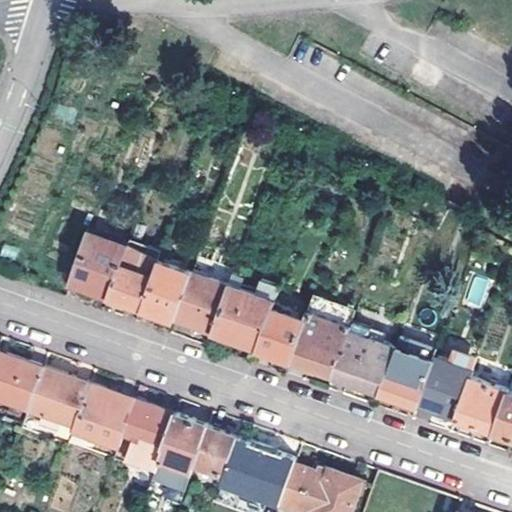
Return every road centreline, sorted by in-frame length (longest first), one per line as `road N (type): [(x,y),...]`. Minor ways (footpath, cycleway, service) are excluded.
road 1 (residential): [(511,482),(0,301)]
road 2 (residential): [(49,0),(0,133)]
